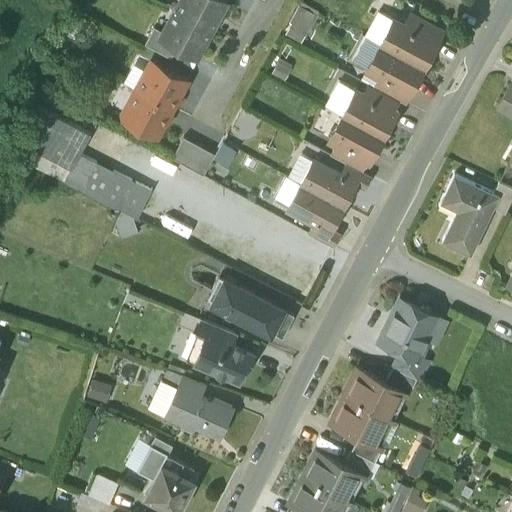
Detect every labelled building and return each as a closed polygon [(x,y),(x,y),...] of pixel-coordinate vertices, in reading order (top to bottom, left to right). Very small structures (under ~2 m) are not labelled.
[(223,0),(178,0),(174,9),(211,28),(226,1),(223,0)] [(211,28),(174,9),(162,30),(159,36),(176,45),(196,56),(211,28)] [(440,28),(409,12),(403,23),(434,40),(440,28)] [(403,23),(393,18),(379,42),(422,65),(436,41),(434,40),(403,23)] [(162,30),(153,25),(144,43),(170,57),(176,45),(159,36),(162,30)] [(422,65),(379,42),(366,67),(380,74),(407,89),(409,90),(422,65)] [(160,64),(154,61),(147,63),(144,69),(145,73),(137,89),(170,107),(184,80),(161,68),(160,64)] [(407,89),(380,74),(375,84),(375,85),(398,98),(401,100),(407,89)] [(398,98),(375,85),(375,84),(368,81),(363,92),(393,108),(398,98)] [(511,84),(510,83),(498,104),(511,112),(511,84)] [(363,92),(355,88),(342,113),(382,134),(395,110),(393,108),(363,92)] [(170,107),(137,89),(128,106),(124,107),(121,112),(123,117),(128,120),(131,119),(156,132),(170,107)] [(89,132),(37,103),(17,138),(70,167),(78,152),(89,132)] [(382,134),(342,113),(329,138),(336,141),(366,158),(368,159),(382,134)] [(199,144),(183,136),(171,156),(187,165),(199,144)] [(151,189),(78,152),(70,167),(17,138),(10,152),(136,217),(151,189)] [(366,158),(336,141),(330,152),(346,161),(360,168),(366,158)] [(214,153),(199,144),(187,165),(203,174),(214,153)] [(340,171),(313,157),(300,181),(342,204),(356,179),(340,171)] [(360,168),(346,161),(340,171),(356,179),(354,182),(362,187),(369,173),(360,168)] [(493,192),(453,173),(443,194),(459,202),(441,240),(471,254),(493,207),(499,195),(493,192)] [(342,204),(300,181),(287,206),(314,221),(329,229),(331,226),(342,204)] [(511,196),(511,187),(498,181),(493,192),(499,195),(493,207),(504,212),(511,196)] [(132,216),(121,210),(116,218),(121,234),(137,229),(132,216)] [(329,229),(314,221),(308,231),(331,243),(338,230),(331,226),(329,229)] [(218,275),(207,297),(213,301),(215,296),(213,295),(220,281),(222,282),(224,278),(218,275)] [(274,301),(239,283),(238,285),(224,278),(222,282),(220,281),(213,295),(215,296),(213,301),(226,307),(225,309),(261,327),(262,326),(261,325),(273,303),(274,301)] [(419,307),(399,297),(379,339),(400,348),(417,357),(418,355),(437,315),(432,313),(430,308),(424,305),(419,307)] [(273,303),(261,325),(262,326),(282,336),(293,313),(273,303)] [(236,331),(203,317),(198,329),(206,332),(206,331),(232,342),(236,331)] [(232,342),(206,331),(206,332),(194,360),(197,361),(196,363),(205,367),(206,365),(227,373),(227,372),(239,377),(244,363),(248,365),(253,351),(232,342)] [(417,357),(400,348),(392,365),(416,376),(419,378),(428,360),(418,355),(417,357)] [(385,380),(356,365),(343,392),(387,415),(400,388),(385,380)] [(416,376),(392,365),(385,380),(400,388),(401,388),(399,390),(407,394),(416,376)] [(113,383),(91,373),(83,391),(105,401),(113,383)] [(205,380),(185,373),(180,384),(200,393),(205,380)] [(180,384),(168,412),(184,419),(185,417),(220,432),(232,404),(215,396),(214,399),(200,393),(180,384)] [(387,415),(343,392),(329,420),(358,434),(373,442),(374,440),(387,415)] [(184,419),(168,412),(163,422),(180,429),(184,419)] [(373,442),(358,434),(351,448),(374,460),(382,444),(374,440),(373,442)] [(172,444),(155,435),(150,444),(167,453),(168,452),(172,444)] [(401,468),(416,475),(429,448),(414,441),(401,468)] [(150,444),(137,468),(154,478),(167,453),(150,444)] [(344,463),(314,448),(300,474),(345,497),(357,473),(359,470),(344,463)] [(374,460),(351,448),(344,463),(359,470),(357,473),(365,477),(374,460)] [(184,460),(168,452),(167,453),(154,478),(145,493),(177,510),(194,479),(190,477),(178,471),(184,460)] [(195,466),(184,460),(178,471),(190,477),(195,466)] [(111,478),(98,472),(89,493),(101,499),(109,502),(118,481),(111,478)] [(337,511),(345,497),(300,474),(287,502),(306,511),(337,511)] [(397,511),(410,485),(397,479),(382,511),(397,511)] [(421,511),(426,493),(408,489),(402,511),(421,511)]
